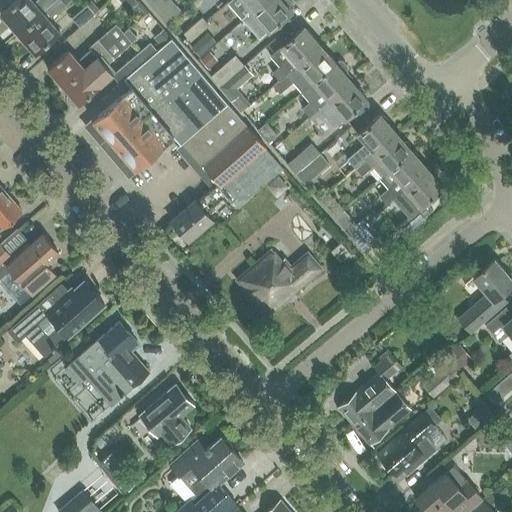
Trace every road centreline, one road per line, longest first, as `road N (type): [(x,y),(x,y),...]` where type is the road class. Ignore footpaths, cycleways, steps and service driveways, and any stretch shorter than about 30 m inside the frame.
road 1 (residential): [(260,406),(0,100)]
road 2 (residential): [(260,406),(499,194)]
road 3 (residential): [(353,0),(425,78),(462,83)]
road 4 (residential): [(349,511),(260,406)]
